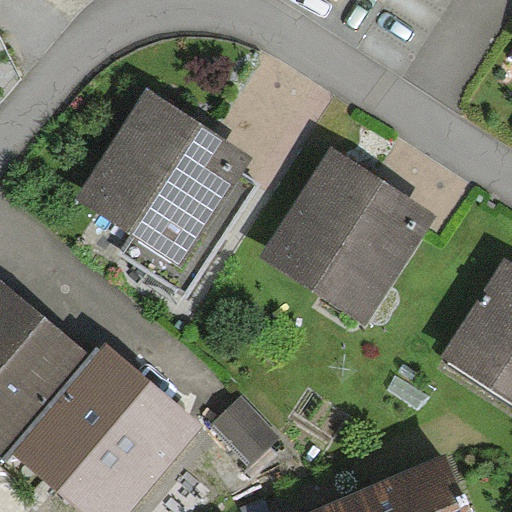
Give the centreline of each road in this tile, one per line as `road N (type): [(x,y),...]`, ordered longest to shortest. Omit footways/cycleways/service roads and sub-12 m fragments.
road 1 (residential): [(511,184),(230,7),(156,5)]
road 2 (residential): [(156,5),(99,34),(0,150)]
